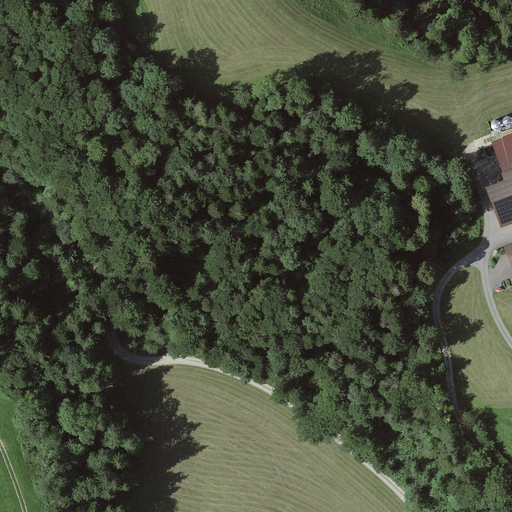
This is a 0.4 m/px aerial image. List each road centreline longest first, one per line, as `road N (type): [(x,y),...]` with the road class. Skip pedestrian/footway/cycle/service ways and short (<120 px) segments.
road 1 (track): [(420,511),(375,465),(245,376),(200,361),(128,358),(114,346),(102,281),(86,254),(47,222),(0,158)]
road 2 (track): [(511,342),(480,262),(451,269),(436,289),(435,310),(463,422),(511,482)]
